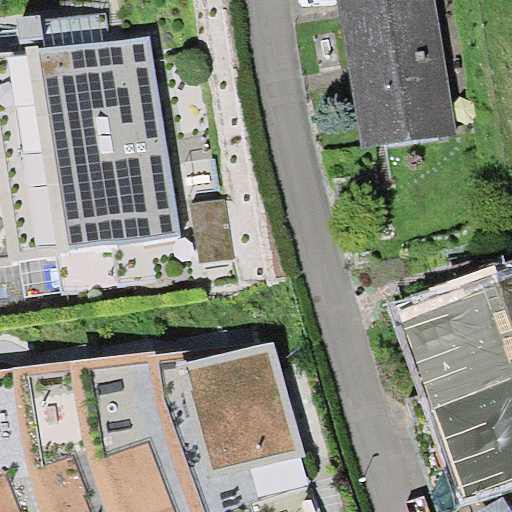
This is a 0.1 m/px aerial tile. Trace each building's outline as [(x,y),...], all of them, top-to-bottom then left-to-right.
[(434,0),(336,0),(350,76),(362,149),(457,133),(434,0)] [(185,277),(148,39),(90,48),(57,53),(0,62),(0,287),(19,284),(22,303),(185,277)] [(228,201),(190,207),(199,266),(237,260),(228,201)] [(511,272),(472,287),(400,313),(468,500),(511,483),(511,272)] [(0,511),(315,511),(273,349),(225,362),(181,374),(179,361),(153,365),(150,357),(75,371),(71,361),(0,373),(0,511)]
